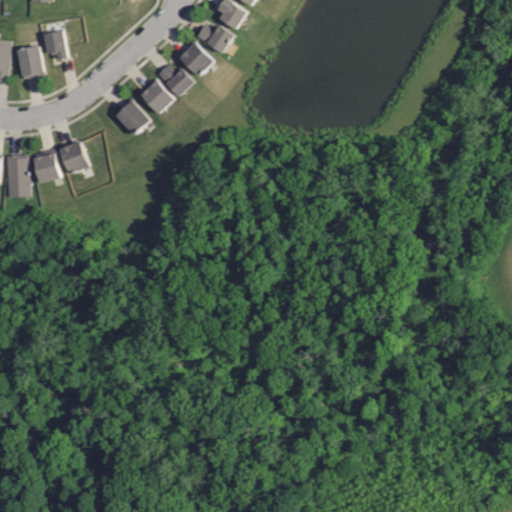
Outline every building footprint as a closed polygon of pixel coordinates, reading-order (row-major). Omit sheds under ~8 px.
[(239,27),(251,10),(235,0),(224,0),(220,7),(226,11),(222,16),(239,27)] [(246,0),(258,8),(263,0),(246,0)] [(199,35),(225,52),(237,33),(222,23),(218,30),(207,23),(199,35)] [(46,32),(65,28),(71,56),(66,57),(61,58),(60,52),(55,53),(54,51),(50,52),(46,32)] [(0,37),(14,39),(11,81),(0,80),(0,37)] [(195,39),(217,59),(202,75),(180,54),(186,49),(195,39)] [(20,48),(42,44),(48,74),(26,78),(20,48)] [(161,72),(171,63),(178,70),(183,64),(198,81),(182,96),(161,72)] [(144,93),(160,78),(178,98),(162,113),(144,93)] [(119,114),(136,99),(154,119),(138,134),(119,114)] [(63,145),(83,137),(93,165),(73,173),(63,145)] [(57,147),(64,177),(43,182),(37,156),(46,154),(45,150),(51,149),(57,147)] [(10,154),(31,153),(34,195),(12,196),(10,154)] [(10,159),(0,158),(0,184),(8,184),(10,159)]
